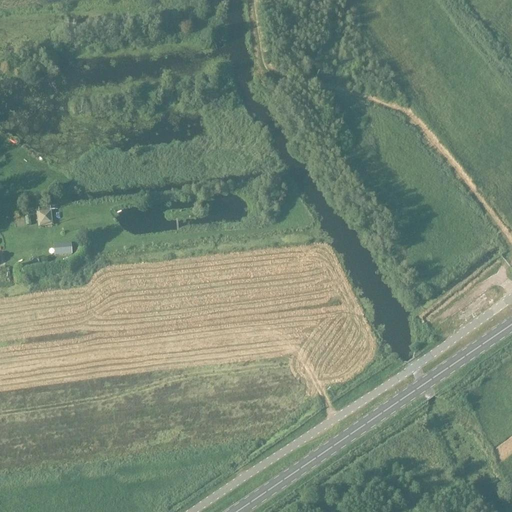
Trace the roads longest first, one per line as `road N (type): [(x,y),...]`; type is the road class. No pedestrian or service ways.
road 1 (unclassified): [(192,511),(511,297)]
road 2 (primary): [(236,511),(511,324)]
